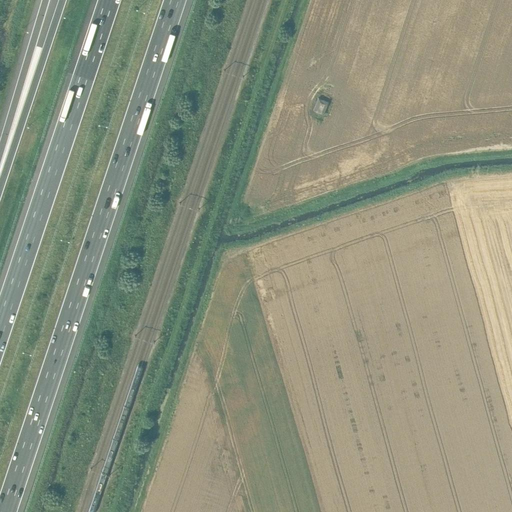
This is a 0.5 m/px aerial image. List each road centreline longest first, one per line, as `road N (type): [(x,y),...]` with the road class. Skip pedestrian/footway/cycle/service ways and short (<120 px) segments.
road 1 (track): [(109,511),(284,0)]
road 2 (motorway): [(5,511),(175,0)]
road 3 (motorway): [(109,0),(0,329)]
road 4 (motorway): [(62,0),(0,189)]
road 5 (motorway): [(44,0),(0,159)]
